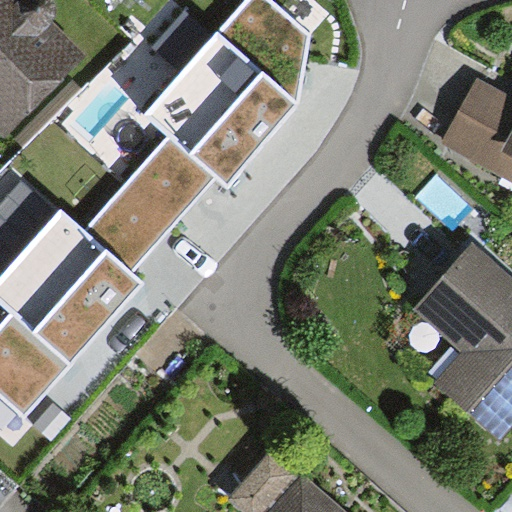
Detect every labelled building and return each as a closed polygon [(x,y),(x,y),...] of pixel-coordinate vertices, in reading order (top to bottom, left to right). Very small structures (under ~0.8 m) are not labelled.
[(0,0),(0,138),(11,149),(86,68),(12,0),(0,0)] [(261,146),(297,101),(302,74),(312,31),(273,0),(247,0),(147,115),(171,135),(216,174),(230,186),(261,146)] [(511,95),(479,77),(442,143),(511,181),(511,95)] [(132,270),(216,174),(171,135),(88,231),(132,270)] [(0,306),(12,317),(0,330),(0,394),(26,418),(59,382),(111,323),(147,283),(132,270),(88,231),(61,206),(0,273),(0,306)] [(511,280),(473,248),(415,316),(460,353),(433,385),(505,445),(511,436),(511,280)] [(343,511),(305,476),(271,511),(343,511)]
